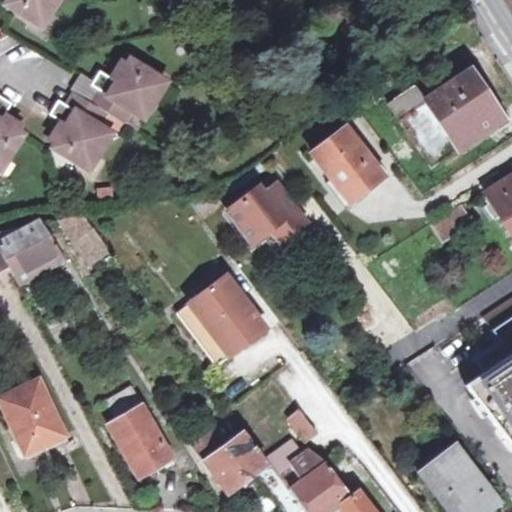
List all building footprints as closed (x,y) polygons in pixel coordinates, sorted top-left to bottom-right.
[(13,0),(12,3),(9,7),(45,30),(64,0),(13,0)] [(245,0),(254,11),(270,0),(245,0)] [(92,107),(108,116),(124,126),(132,114),(145,123),(169,86),(133,62),(130,67),(118,85),(113,81),(102,75),(93,89),(101,94),(92,107)] [(118,85),(130,67),(125,64),(113,81),(118,85)] [(386,107),(413,90),(399,69),(373,88),(386,107)] [(422,103),(413,90),(386,107),(429,170),(502,123),(468,74),(422,103)] [(51,118),(63,125),(69,129),(58,146),(53,152),(88,174),(113,138),(100,129),(108,116),(92,107),(75,96),(68,108),(61,104),(51,118)] [(27,139),(21,135),(4,124),(8,118),(14,108),(0,99),(0,98),(0,173),(3,175),(27,139)] [(25,130),(8,118),(4,124),(21,135),(25,130)] [(69,129),(63,125),(51,142),(58,146),(69,129)] [(346,206),(381,180),(344,129),(308,154),(346,206)] [(511,174),(492,187),(499,198),(485,208),(494,221),(499,217),(511,235),(511,174)] [(271,190),(257,201),(262,207),(276,196),(271,190)] [(247,250),(261,238),(273,229),(283,242),(300,228),(276,196),(262,207),(257,201),(251,193),(221,217),(247,250)] [(465,217),(459,208),(447,216),(453,225),(465,217)] [(55,274),(67,267),(41,227),(31,233),(30,230),(0,245),(0,248),(9,266),(13,274),(44,257),(55,274)] [(273,229),(261,238),(271,251),(283,242),(273,229)] [(0,270),(9,266),(0,248),(0,270)] [(217,370),(263,332),(223,281),(175,319),(217,370)] [(511,297),(482,317),(499,343),(477,357),(487,372),(468,384),(510,447),(511,445),(511,297)] [(46,446),(67,436),(40,381),(0,399),(0,404),(19,443),(39,434),(46,446)] [(137,480),(173,460),(132,391),(108,405),(117,421),(108,427),(137,480)] [(302,439),(310,433),(297,417),(289,422),(302,439)] [(254,475),(283,511),(303,511),(277,476),(268,464),(264,467),(243,437),(227,448),(219,436),(195,453),(226,495),(254,475)] [(286,443),(264,459),(268,464),(277,476),(306,455),(286,443)] [(448,511),(488,511),(498,505),(454,447),(418,473),(448,511)] [(322,466),(306,455),(277,476),(303,511),(326,511),(333,507),(347,497),(322,466)] [(341,511),(373,511),(355,490),(347,497),(333,507),(335,511),(336,511),(340,510),(341,511)]
